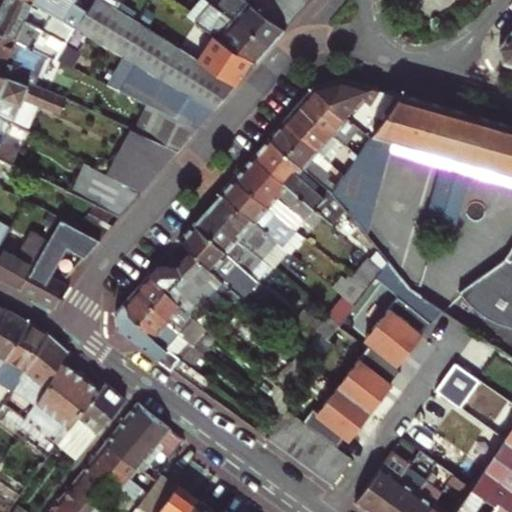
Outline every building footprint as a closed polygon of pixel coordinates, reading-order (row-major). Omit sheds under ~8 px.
[(29,0),(2,0),(0,4),(0,34),(38,52),(68,66),(73,57),(60,50),(68,37),(76,42),(83,32),(29,0)] [(72,0),(29,0),(83,32),(124,56),(213,109),(235,85),(196,60),(134,21),(101,0),(95,0),(88,12),(71,2),(72,0)] [(245,0),(219,0),(215,5),(208,1),(193,21),(212,34),(254,62),(284,29),(245,0)] [(245,0),(284,29),(295,16),(276,0),(245,0)] [(276,0),(295,16),(306,4),(301,0),(276,0)] [(511,64),(511,28),(498,47),(503,61),(511,64)] [(38,52),(0,34),(0,74),(14,81),(23,62),(31,65),(38,52)] [(254,62),(212,34),(196,60),(235,85),(254,62)] [(106,85),(120,91),(134,98),(167,114),(196,128),(213,109),(124,56),(106,85)] [(0,100),(1,97),(19,104),(21,99),(60,114),(65,102),(14,81),(0,74),(0,100)] [(340,79),(312,87),(357,127),(368,137),(370,135),(397,95),(340,79)] [(296,105),(342,145),(357,127),(312,87),(296,105)] [(130,104),(134,98),(120,91),(116,98),(130,104)] [(370,135),(394,142),(511,173),(511,246),(505,256),(459,291),(481,314),(507,327),(511,327),(511,126),(397,95),(370,135)] [(122,125),(155,139),(178,148),(196,128),(167,114),(134,98),(122,125)] [(296,105),(281,122),(315,151),(328,162),(342,145),(296,105)] [(0,118),(0,148),(3,143),(0,141),(0,131),(9,136),(14,125),(0,118)] [(267,138),(300,167),(307,159),(315,151),(281,122),(267,138)] [(155,139),(122,125),(102,173),(140,192),(178,148),(155,139)] [(342,207),(346,212),(394,142),(370,135),(368,137),(355,157),(343,175),(331,194),(342,207)] [(251,155),(317,210),(330,222),(342,207),(331,194),(324,188),(311,176),(300,167),(267,138),(251,155)] [(30,152),(21,171),(88,202),(119,216),(132,201),(93,181),(30,152)] [(251,155),(232,178),(281,216),(289,206),(308,221),(317,210),(251,155)] [(317,168),(307,159),(300,167),(311,176),(317,168)] [(439,168),(423,224),(454,232),(470,177),(439,168)] [(343,175),(337,170),(324,188),(331,194),(343,175)] [(219,192),(278,239),(283,243),(295,227),(281,216),(232,178),(219,192)] [(263,256),(278,239),(219,192),(206,208),(251,246),(263,256)] [(88,202),(70,223),(99,239),(119,216),(88,202)] [(251,246),(206,208),(192,223),(238,262),(251,246)] [(353,232),(359,227),(350,216),(344,221),(353,232)] [(0,243),(10,226),(0,220),(0,243)] [(99,239),(70,223),(60,234),(85,255),(99,239)] [(250,272),(238,262),(192,223),(179,238),(192,249),(236,287),(250,272)] [(295,227),(283,243),(291,250),(304,234),(295,227)] [(0,279),(19,290),(45,243),(47,240),(29,231),(15,256),(0,247),(0,279)] [(54,247),(45,243),(19,290),(54,308),(68,286),(57,279),(63,267),(48,259),(54,247)] [(251,246),(238,262),(250,272),(263,256),(251,246)] [(150,274),(199,316),(220,292),(237,305),(245,295),(236,287),(192,249),(180,261),(180,264),(173,271),(167,265),(156,266),(150,274)] [(368,285),(383,265),(372,256),(356,276),(368,285)] [(250,272),(236,287),(245,295),(259,279),(250,272)] [(135,289),(189,335),(202,319),(199,316),(150,274),(135,289)] [(344,293),(355,302),(368,285),(356,276),(354,274),(350,278),(346,275),(337,287),(344,293)] [(406,288),(365,343),(399,367),(439,312),(406,288)] [(212,354),(189,335),(135,289),(123,303),(187,358),(190,361),(198,351),(208,359),(212,354)] [(330,312),(340,321),(355,302),(344,293),(330,312)] [(117,328),(169,366),(174,360),(181,366),(187,358),(123,303),(115,312),(117,328)] [(0,367),(26,323),(6,311),(0,321),(0,367)] [(317,329),(328,338),(340,321),(330,312),(317,329)] [(189,335),(212,354),(217,348),(208,339),(215,330),(202,319),(189,335)] [(26,323),(0,367),(0,385),(9,391),(47,334),(26,323)] [(47,334),(9,391),(29,404),(60,360),(66,351),(47,334)] [(315,355),(323,362),(335,345),(328,338),(315,355)] [(369,352),(312,430),(339,450),(348,438),(354,443),(403,377),(369,352)] [(22,414),(40,427),(79,374),(60,360),(29,404),(31,405),(27,410),(25,409),(22,414)] [(455,363),(435,390),(489,430),(510,403),(455,363)] [(53,440),(58,444),(99,390),(79,374),(40,427),(54,438),(53,440)] [(99,390),(58,444),(77,458),(79,455),(86,445),(123,401),(104,384),(99,390)] [(137,404),(106,442),(137,468),(154,448),(167,459),(175,447),(182,439),(137,404)] [(332,485),(351,459),(339,450),(312,430),(309,427),(287,411),(284,415),(267,438),(332,485)] [(511,511),(511,425),(470,488),(482,497),(493,506),(489,511),(511,511)] [(401,438),(397,444),(414,457),(418,451),(401,438)] [(96,453),(143,492),(151,480),(137,468),(106,442),(96,453)] [(432,470),(436,463),(418,451),(414,457),(432,470)] [(96,453),(88,463),(120,489),(135,502),(141,494),(143,492),(96,453)] [(355,502),(368,511),(373,511),(405,469),(408,465),(391,453),(381,466),(355,502)] [(120,489),(88,463),(81,472),(113,498),(120,489)] [(447,481),(452,475),(441,467),(436,463),(432,470),(447,481)] [(405,469),(373,511),(400,511),(416,491),(423,482),(405,469)] [(104,508),(113,498),(81,472),(73,482),(102,506),(104,508)] [(165,480),(157,473),(151,480),(143,492),(141,494),(150,501),(165,480)] [(465,494),(470,488),(452,475),(447,481),(465,494)] [(102,506),(73,482),(66,490),(80,502),(92,511),(101,511),(104,508),(102,506)] [(154,511),(188,511),(197,500),(175,484),(154,511)] [(472,511),(482,497),(470,488),(465,494),(453,511),(472,511)] [(92,511),(80,502),(66,490),(58,500),(72,511),(92,511)] [(424,511),(431,503),(416,491),(400,511),(424,511)] [(72,511),(58,500),(49,511),(51,511),(72,511)] [(213,511),(197,500),(188,511),(213,511)] [(424,511),(443,511),(431,503),(424,511)]
